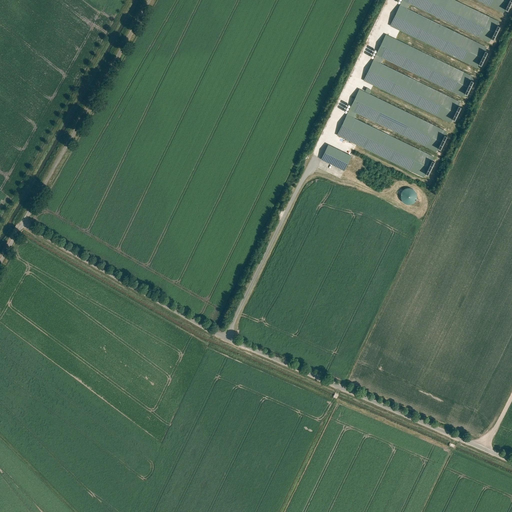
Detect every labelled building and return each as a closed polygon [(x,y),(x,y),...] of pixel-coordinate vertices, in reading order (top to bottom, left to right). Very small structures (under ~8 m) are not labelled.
[(499,22),(454,0),(403,0),(408,2),(489,42),(499,22)] [(476,0),(502,12),(508,0),(476,0)] [(389,24),(477,67),(487,46),(406,7),(399,4),(389,24)] [(494,37),(500,39),(506,25),(503,24),(501,28),(499,27),(494,37)] [(472,76),(385,34),(375,54),(382,58),(462,97),(472,76)] [(488,50),(482,62),(484,63),(490,51),(488,50)] [(487,65),(494,51),(491,50),(484,63),(487,65)] [(363,79),(449,122),(459,101),(379,62),(373,59),(363,79)] [(474,94),(479,80),(473,78),(468,92),(474,94)] [(445,131),(358,88),(348,109),(355,112),(435,151),(445,131)] [(461,103),(455,117),(458,118),(464,104),(461,103)] [(458,118),(461,120),(467,106),(464,105),(458,118)] [(346,114),(353,117),(355,112),(348,109),(346,114)] [(336,135),(424,178),(434,157),(353,117),(346,114),(336,135)] [(350,156),(326,144),(319,158),(343,170),(350,156)] [(440,161),(437,160),(431,173),(434,174),(440,161)]
